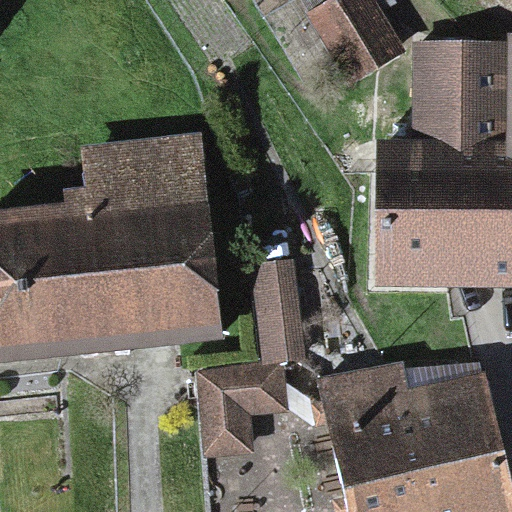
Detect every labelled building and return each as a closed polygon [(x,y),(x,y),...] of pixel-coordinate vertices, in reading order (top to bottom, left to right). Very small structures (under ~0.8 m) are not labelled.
[(395,50),(361,0),(343,0),(307,25),(346,83),(395,50)] [(384,146),(383,279),(511,280),(511,46),(510,47),(510,56),(418,55),(417,146),(384,146)] [(0,220),(0,354),(213,337),(198,153),(79,162),(83,214),(0,220)] [(302,355),(289,262),(252,267),(265,360),(302,355)] [(325,384),(352,511),(508,511),(482,385),(406,401),(399,368),(325,384)]
